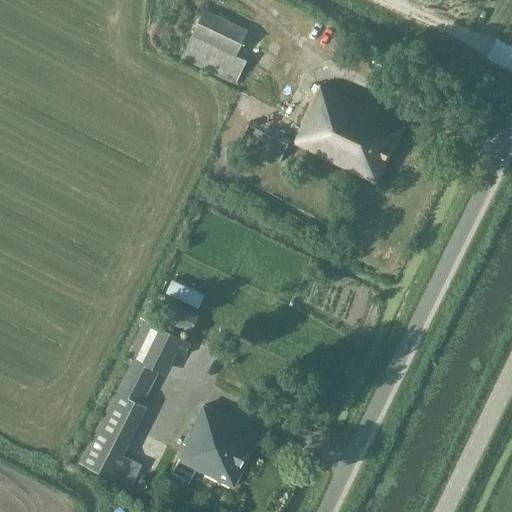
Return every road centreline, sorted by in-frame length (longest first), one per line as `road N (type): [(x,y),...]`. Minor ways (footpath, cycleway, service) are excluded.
road 1 (unclassified): [(329,511),(511,137)]
road 2 (track): [(243,0),(400,104),(502,157)]
road 3 (tertiary): [(445,511),(511,376)]
